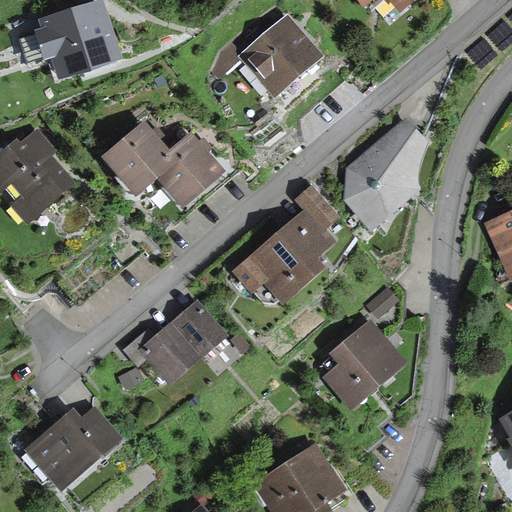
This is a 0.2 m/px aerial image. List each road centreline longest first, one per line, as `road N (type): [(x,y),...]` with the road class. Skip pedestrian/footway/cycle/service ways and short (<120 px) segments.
road 1 (residential): [(496,0),(36,391)]
road 2 (residential): [(396,511),(430,417),(448,196),(477,119),(511,70)]
